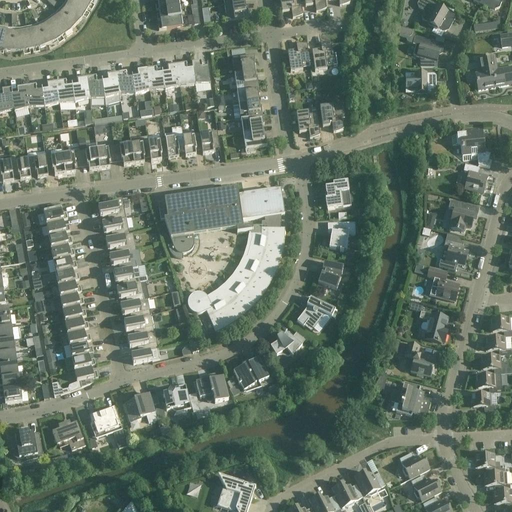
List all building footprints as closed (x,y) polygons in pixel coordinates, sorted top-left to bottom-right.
[(92,5),(93,0),(71,0),(70,2),(87,12),(92,5)] [(180,9),(178,0),(172,0),(155,2),(155,3),(158,2),(159,7),(156,7),(156,12),(180,9)] [(303,16),(300,0),(280,0),(281,3),(282,15),(289,14),(289,11),(291,11),(293,20),(295,20),(298,19),(301,18),(303,17),(303,16)] [(326,10),(324,0),(304,0),(306,9),(313,8),(313,5),(315,5),(316,14),(319,14),(321,13),(324,12),(326,11),(327,10),(326,10)] [(455,20),(455,17),(423,0),(420,0),(418,6),(419,9),(424,12),(422,17),(423,22),(444,33),(447,33),(450,27),(447,26),(449,23),(450,24),(453,24),(455,20)] [(482,0),(480,6),(495,12),(499,10),(503,0),(482,0)] [(83,20),(86,14),(87,12),(70,2),(65,10),(62,13),(77,27),(83,20)] [(249,20),(248,14),(247,10),(246,10),(245,5),(225,8),(227,23),(249,20)] [(181,19),(180,9),(156,12),(156,13),(160,12),(160,17),(157,17),(158,22),(181,19)] [(71,33),(77,27),(62,13),(60,16),(52,22),(63,38),(71,33)] [(200,27),(199,15),(192,15),(194,27),(200,27)] [(182,29),(181,19),(158,22),(158,23),(161,22),(162,27),(158,27),(159,32),(182,29)] [(56,43),(63,38),(52,22),(44,27),(40,29),(48,47),(56,43)] [(48,47),(40,29),(37,30),(27,32),(31,52),(40,50),(48,47)] [(412,36),(413,33),(401,29),(400,36),(407,38),(411,39),(412,38),(412,36)] [(14,53),(14,34),(10,34),(1,32),(0,35),(0,52),(5,53),(14,53)] [(31,52),(27,32),(18,34),(14,34),(14,53),(23,54),(31,52)] [(511,35),(500,37),(502,49),(511,47),(511,35)] [(407,38),(406,41),(407,42),(407,43),(408,44),(409,45),(410,45),(413,46),(416,47),(413,57),(420,59),(420,69),(430,69),(437,70),(437,64),(439,57),(440,57),(442,56),(442,53),(443,52),(444,46),(416,38),(416,39),(416,38),(415,37),(414,37),(412,36),(412,38),(411,39),(407,38)] [(288,56),(282,57),(284,70),(290,69),(291,74),(303,73),(303,70),(310,69),(307,47),(307,46),(306,46),(305,46),(304,46),(303,46),(302,46),(301,46),(300,45),(300,46),(299,46),(298,46),(297,46),(296,46),(298,55),(295,56),(295,53),(288,54),(288,56)] [(332,46),(330,45),(329,45),(326,45),(323,45),(321,45),(322,55),(320,55),(319,52),(312,53),(315,74),(327,72),(327,69),(337,68),(336,56),(333,56),(332,46)] [(256,68),(255,64),(254,58),(233,62),(235,77),(255,74),(254,68),(256,68)] [(478,93),(511,86),(511,69),(494,73),(494,70),(496,69),(494,58),(477,61),(480,75),(475,76),(478,93)] [(211,86),(208,65),(202,66),(202,64),(192,65),(196,89),(196,87),(210,86),(211,86)] [(183,67),(177,67),(180,89),(195,88),(195,89),(196,89),(192,65),(192,67),(188,68),(187,68),(186,66),(183,67)] [(180,89),(177,67),(168,69),(168,71),(162,72),(165,93),(166,93),(180,89)] [(165,93),(162,72),(157,72),(156,70),(147,72),(150,93),(165,93)] [(150,93),(147,72),(138,73),(138,75),(132,76),(135,97),(136,97),(150,93)] [(257,79),(256,80),(255,74),(235,77),(237,92),(259,88),(257,79)] [(135,97),(132,76),(127,77),(126,75),(117,76),(120,97),(135,97)] [(434,84),(436,82),(436,77),(434,75),(405,76),(406,92),(409,95),(434,95),(435,93),(435,87),(433,87),(433,84),(434,84)] [(120,97),(117,76),(107,77),(108,79),(102,80),(105,101),(106,108),(121,104),(120,97)] [(105,101),(102,80),(96,81),(96,79),(87,80),(90,102),(91,108),(106,108),(105,101)] [(90,102),(87,80),(77,82),(78,84),(72,84),(75,106),(90,102)] [(75,106),(72,84),(66,85),(66,83),(57,85),(60,106),(75,106)] [(60,106),(57,85),(47,86),(48,88),(42,89),(45,110),(60,106)] [(45,110),(42,89),(36,90),(36,88),(27,89),(30,110),(45,110)] [(260,98),(259,94),(259,88),(237,92),(239,107),(259,104),(258,98),(260,98)] [(30,110),(27,89),(17,90),(18,92),(12,93),(12,91),(15,114),(30,110)] [(15,114),(12,91),(2,93),(2,95),(0,94),(0,116),(0,117),(0,116),(14,113),(15,115),(15,114)] [(263,118),(262,113),(262,109),(260,109),(259,104),(239,107),(233,107),(235,122),(241,121),(263,118)] [(332,107),(320,109),(323,129),(330,128),(330,125),(332,125),(333,134),(336,134),(338,133),(340,133),(341,132),(344,131),(344,130),(342,120),(345,120),(343,108),(333,110),(332,107)] [(320,137),(317,115),(309,116),(309,113),(296,115),(299,135),(307,134),(306,131),(309,131),(310,141),(312,140),(315,139),(318,138),(320,137)] [(263,133),(262,128),(264,127),(263,118),(241,121),(243,136),(263,133)] [(173,136),(165,137),(166,140),(166,143),(167,154),(168,157),(168,162),(179,160),(179,156),(178,155),(180,153),(185,152),(183,140),(183,138),(182,129),(172,131),(173,136)] [(485,154),(483,129),(466,131),(466,136),(452,137),(453,147),(461,146),(464,162),(478,161),(478,167),(490,170),(492,163),(489,162),(490,156),(485,154)] [(200,138),(202,149),(202,152),(203,157),(214,155),(213,151),(213,150),(215,148),(219,147),(218,139),(217,133),(211,134),(212,136),(200,138)] [(267,148),(266,143),(266,139),(264,139),(263,133),(243,136),(246,155),(256,154),(255,150),(267,148)] [(183,140),(185,152),(185,155),(186,159),(196,158),(196,153),(197,151),(197,150),(202,149),(200,138),(200,135),(194,136),(194,138),(183,140)] [(148,139),(131,141),(134,167),(145,165),(144,161),(144,160),(146,158),(146,157),(150,157),(149,145),(148,143),(148,139)] [(160,143),(149,145),(150,157),(151,160),(151,164),(162,163),(161,158),(163,155),(167,154),(166,143),(166,140),(160,141),(160,143)] [(120,147),(114,148),(116,162),(121,161),(123,163),(123,164),(124,168),(134,167),(132,147),(131,141),(120,143),(120,147)] [(110,170),(110,166),(110,165),(111,163),(111,162),(116,162),(114,148),(108,148),(108,151),(97,152),(100,172),(110,170)] [(74,156),(63,157),(65,176),(76,175),(75,171),(75,170),(77,168),(77,167),(82,167),(80,152),(73,153),(74,156)] [(86,152),(80,152),(82,167),(86,166),(87,166),(89,168),(89,169),(89,173),(100,172),(97,152),(86,154),(86,152)] [(48,179),(48,175),(47,172),(45,157),(45,154),(33,155),(34,159),(28,160),(28,162),(30,174),(35,173),(35,174),(37,176),(38,180),(48,179)] [(16,157),(10,158),(13,177),(17,176),(18,176),(20,178),(20,179),(20,183),(31,181),(30,174),(28,162),(17,164),(16,157)] [(65,176),(63,157),(51,159),(51,157),(45,157),(47,172),(52,171),(54,173),(55,178),(65,176)] [(14,184),(13,180),(13,177),(10,158),(0,159),(0,178),(0,179),(3,181),(3,185),(14,184)] [(466,166),(465,166),(464,173),(469,174),(465,191),(483,196),(488,179),(478,176),(479,170),(466,166)] [(333,187),(325,188),(326,196),(327,196),(327,200),(326,200),(327,211),(343,209),(351,207),(350,202),(348,183),(333,185),(333,187)] [(284,231),(281,231),(262,230),(262,227),(243,230),(242,223),(239,198),(238,191),(165,201),(166,209),(159,210),(161,222),(165,222),(173,246),(169,248),(169,249),(169,250),(170,251),(170,253),(171,254),(171,255),(173,256),(174,257),(175,259),(177,259),(179,260),(180,261),(182,261),(183,261),(184,256),(185,256),(186,256),(188,255),(189,255),(190,254),(191,253),(192,252),(193,251),(194,250),(194,248),(194,247),(195,246),(195,245),(194,244),(193,238),(237,231),(237,235),(250,233),(248,247),(244,258),(239,268),(233,278),(226,286),(217,293),(207,299),(207,298),(205,297),(204,296),(203,295),(201,295),(200,295),(198,295),(197,295),(196,295),(194,296),(193,296),(192,297),(191,298),(190,299),(189,301),(189,302),(188,303),(188,304),(188,305),(188,306),(188,307),(188,308),(189,309),(189,310),(190,311),(190,312),(191,313),(193,314),(194,315),(196,316),(198,316),(199,316),(201,316),(202,315),(207,313),(216,334),(224,330),(225,329),(227,331),(228,333),(237,327),(236,325),(237,325),(235,323),(237,322),(250,311),(261,299),(270,286),(277,271),(282,255),(284,239),(284,231)] [(285,217),(281,191),(275,192),(239,198),(242,223),(265,220),(266,223),(262,224),(262,227),(262,230),(281,231),(281,217),(285,217)] [(115,205),(99,208),(101,219),(112,217),(113,222),(126,220),(124,209),(122,200),(114,201),(115,205)] [(451,225),(450,230),(464,234),(465,229),(471,230),(475,217),(478,218),(480,210),(451,202),(449,210),(454,212),(451,225)] [(45,216),(37,218),(39,227),(46,225),(46,226),(68,221),(67,215),(62,216),(61,209),(59,210),(59,206),(46,208),(47,212),(44,213),(45,216)] [(16,212),(9,214),(12,230),(19,228),(16,212)] [(356,213),(356,221),(357,221),(366,221),(366,213),(356,213)] [(113,222),(102,224),(104,235),(116,233),(117,238),(130,236),(126,220),(113,222)] [(68,221),(46,226),(49,237),(49,238),(70,233),(69,227),(65,228),(63,222),(68,221)] [(356,237),(355,225),(328,226),(328,235),(333,235),(333,238),(331,238),(329,250),(340,252),(340,253),(344,253),(346,253),(349,237),(356,237)] [(70,233),(49,238),(51,250),(73,245),(71,239),(67,240),(66,234),(70,233)] [(130,236),(117,238),(106,241),(108,252),(119,250),(120,255),(136,252),(133,235),(130,236)] [(468,254),(461,252),(456,251),(458,245),(446,242),(443,252),(449,254),(446,262),(441,261),(439,269),(456,273),(457,267),(464,269),(468,254)] [(73,245),(51,250),(54,262),(53,262),(75,257),(74,251),(69,252),(68,246),(73,245)] [(120,255),(110,257),(112,268),(123,266),(124,271),(137,269),(134,253),(136,253),(136,252),(120,255)] [(25,265),(23,253),(17,254),(19,266),(25,265)] [(75,257),(53,262),(56,274),(77,269),(76,263),(72,264),(70,259),(75,258),(75,257)] [(322,275),(318,285),(337,292),(341,282),(340,282),(341,276),(342,276),(344,269),(324,264),(323,272),(325,273),(325,276),(322,275)] [(421,268),(420,272),(429,274),(428,279),(434,281),(430,298),(436,299),(455,304),(460,287),(445,283),(447,275),(430,270),(421,268)] [(77,269),(56,274),(58,286),(58,287),(80,282),(78,276),(74,277),(73,271),(77,270),(77,269)] [(124,271),(113,273),(115,285),(127,282),(128,288),(141,285),(146,284),(148,284),(146,278),(140,279),(139,275),(138,270),(137,270),(137,269),(124,271)] [(8,284),(8,281),(2,282),(2,281),(0,281),(0,293),(4,293),(3,289),(5,289),(6,289),(7,289),(7,288),(8,288),(8,287),(8,286),(8,285),(8,284)] [(75,283),(80,282),(58,287),(61,298),(60,298),(60,299),(82,294),(81,288),(76,289),(75,283)] [(128,288),(117,290),(119,301),(131,299),(132,304),(148,301),(149,301),(146,284),(141,285),(128,288)] [(5,305),(4,294),(4,293),(0,293),(0,312),(9,311),(8,305),(5,305)] [(82,294),(60,299),(63,311),(84,306),(83,300),(79,301),(77,295),(82,294)] [(307,307),(310,308),(307,312),(306,311),(297,323),(304,328),(306,325),(314,331),(325,316),(332,319),(335,312),(337,313),(309,299),(310,300),(307,307)] [(148,301),(132,304),(120,306),(123,317),(134,315),(135,320),(151,318),(148,301)] [(84,306),(63,311),(65,323),(87,318),(85,312),(81,313),(80,307),(84,306)] [(0,331),(12,330),(9,311),(0,312),(0,331)] [(421,314),(420,320),(430,323),(429,326),(425,325),(422,326),(421,329),(423,331),(428,333),(425,341),(441,346),(442,344),(444,345),(448,331),(445,331),(448,320),(432,316),(421,314)] [(87,318),(65,323),(68,335),(67,335),(89,330),(88,324),(83,325),(82,320),(87,318)] [(151,318),(135,320),(124,322),(126,334),(138,332),(139,337),(155,334),(151,318)] [(504,334),(504,340),(511,339),(511,332),(511,333),(510,321),(490,322),(491,334),(504,334)] [(0,343),(14,342),(12,330),(0,331),(0,343)] [(89,330),(67,335),(70,347),(69,347),(70,348),(91,343),(90,336),(86,338),(84,332),(89,331),(89,330)] [(139,337),(128,339),(130,350),(141,348),(142,353),(158,350),(155,334),(139,337)] [(301,347),(305,342),(296,335),(292,340),(287,335),(283,339),(282,337),(278,340),(280,343),(271,349),(277,359),(278,358),(279,358),(280,358),(281,358),(282,358),(283,358),(284,358),(285,359),(286,359),(287,359),(288,359),(290,359),(291,358),(291,357),(292,359),(296,356),(296,355),(302,348),(301,347)] [(41,351),(39,339),(33,340),(35,352),(41,351)] [(511,351),(511,339),(504,340),(485,341),(486,353),(499,352),(499,358),(500,358),(511,358),(511,351)] [(196,343),(195,342),(195,341),(189,343),(193,355),(199,353),(196,343)] [(0,356),(16,354),(14,342),(0,343),(0,356)] [(70,348),(65,349),(67,361),(72,360),(94,355),(92,349),(88,350),(87,344),(91,343),(70,348)] [(408,345),(405,358),(414,360),(413,363),(414,363),(411,374),(417,376),(416,378),(423,379),(424,378),(431,380),(432,377),(436,378),(438,369),(434,368),(435,365),(420,361),(420,358),(417,358),(420,348),(408,345)] [(142,353),(131,355),(134,367),(153,363),(160,362),(158,351),(158,350),(142,353)] [(17,366),(16,355),(16,354),(0,356),(0,368),(0,369),(17,366)] [(94,355),(72,360),(75,372),(74,372),(96,367),(95,361),(90,362),(89,356),(94,355)] [(500,364),(500,358),(499,358),(499,359),(480,360),(481,372),(494,371),(494,377),(501,377),(511,376),(511,369),(508,370),(508,368),(500,364)] [(244,368),(234,373),(239,384),(239,385),(240,387),(241,386),(244,393),(255,388),(254,386),(258,384),(259,385),(269,380),(259,360),(249,365),(248,364),(243,367),(244,368)] [(46,375),(43,363),(38,364),(40,376),(46,375)] [(19,375),(17,367),(17,366),(0,369),(0,368),(0,375),(1,375),(2,381),(19,379),(23,378),(22,374),(19,375)] [(96,367),(74,372),(77,384),(80,384),(82,390),(94,385),(93,382),(99,380),(97,373),(93,374),(91,368),(96,367)] [(206,382),(196,384),(200,400),(205,399),(205,402),(209,404),(215,403),(215,405),(229,402),(223,379),(216,381),(215,376),(205,378),(206,382)] [(494,377),(475,378),(476,391),(489,390),(490,396),(502,395),(502,389),(501,377),(494,377)] [(21,391),(19,379),(2,381),(0,381),(0,387),(3,388),(4,393),(21,391)] [(59,384),(52,385),(55,400),(69,394),(68,390),(63,391),(60,389),(59,384)] [(404,384),(401,396),(401,397),(393,395),(391,403),(399,405),(396,414),(412,418),(412,416),(425,419),(427,410),(429,411),(431,404),(422,401),(424,396),(419,394),(420,389),(404,384)] [(51,400),(48,387),(42,388),(44,402),(51,400)] [(191,411),(186,387),(179,389),(179,392),(175,393),(171,391),(168,395),(163,396),(164,401),(162,405),(166,408),(167,413),(172,412),(176,414),(179,410),(183,409),(184,413),(191,411)] [(23,404),(21,391),(4,393),(0,393),(0,399),(0,400),(5,400),(6,406),(23,404)] [(490,396),(471,397),(471,410),(484,409),(485,415),(497,414),(497,407),(491,408),(490,396)] [(158,423),(150,397),(135,401),(136,403),(125,406),(131,425),(141,421),(141,420),(147,418),(149,425),(158,423)] [(128,448),(123,432),(115,408),(104,412),(104,414),(100,415),(99,414),(90,417),(93,425),(91,425),(94,436),(104,432),(106,438),(114,435),(119,452),(128,448)] [(60,431),(53,434),(58,447),(59,447),(60,450),(69,447),(72,454),(86,448),(77,425),(71,427),(70,424),(58,428),(60,431)] [(16,439),(11,440),(13,451),(14,451),(15,453),(13,455),(14,459),(18,462),(23,461),(25,459),(26,459),(27,462),(44,459),(40,435),(34,436),(30,436),(30,434),(19,436),(20,438),(16,439)] [(409,479),(410,481),(410,482),(430,472),(425,462),(420,464),(418,458),(415,460),(412,455),(400,461),(404,469),(403,473),(405,478),(409,479)] [(495,457),(475,458),(475,470),(488,469),(489,476),(504,475),(505,475),(505,468),(501,468),(500,468),(500,464),(495,464),(495,457)] [(378,492),(386,488),(379,475),(374,478),(373,475),(367,478),(365,474),(355,479),(365,499),(368,497),(371,498),(377,495),(378,492)] [(489,476),(484,476),(485,488),(498,488),(498,494),(511,492),(511,487),(510,488),(510,486),(507,486),(507,474),(505,475),(504,475),(489,476)] [(248,511),(252,500),(249,499),(251,491),(256,489),(249,487),(245,489),(244,488),(245,486),(241,484),(241,483),(234,481),(234,482),(218,477),(224,488),(217,509),(226,511),(248,511)] [(420,502),(422,504),(442,494),(436,484),(432,486),(429,481),(427,482),(424,477),(411,484),(415,492),(414,495),(417,501),(420,502)] [(363,499),(356,487),(351,489),(350,487),(345,490),(343,485),(332,491),(342,510),(345,509),(349,510),(354,507),(355,504),(363,499)] [(511,492),(498,494),(493,494),(494,506),(507,506),(507,511),(511,511),(511,492)] [(338,511),(340,511),(334,499),(329,501),(327,499),(322,501),(320,497),(310,502),(314,511),(338,511)] [(450,511),(448,507),(444,509),(441,504),(438,505),(436,500),(423,506),(425,511),(450,511)]
